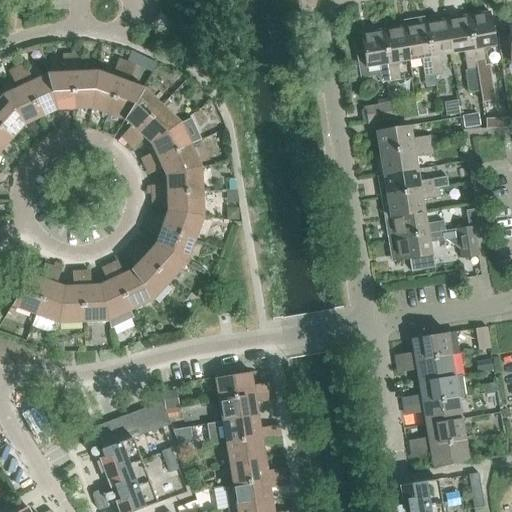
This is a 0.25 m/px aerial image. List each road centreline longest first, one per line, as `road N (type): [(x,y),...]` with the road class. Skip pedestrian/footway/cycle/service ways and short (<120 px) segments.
road 1 (residential): [(374,322),(325,46),(325,17),(336,0)]
road 2 (unclassified): [(0,374),(75,377),(282,337)]
road 3 (residential): [(389,511),(385,487),(397,459),(374,322)]
road 4 (residential): [(62,511),(0,382)]
road 5 (residential): [(374,322),(511,300)]
